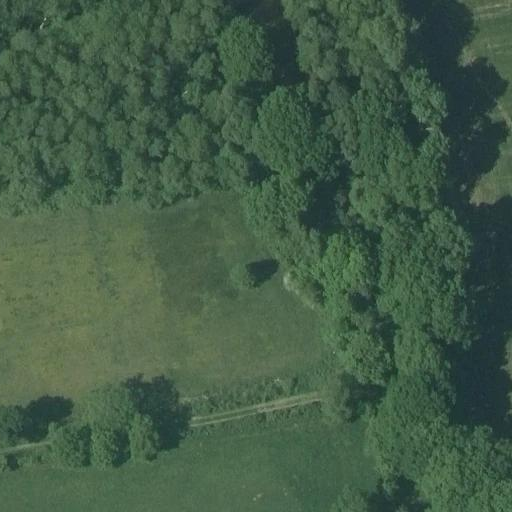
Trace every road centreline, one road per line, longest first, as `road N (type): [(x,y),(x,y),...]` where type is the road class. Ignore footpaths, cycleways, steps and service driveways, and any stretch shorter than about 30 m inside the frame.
road 1 (track): [(0,452),(345,391),(370,398),(404,503)]
road 2 (track): [(370,398),(376,377),(362,320),(281,211),(270,157),(209,0)]
